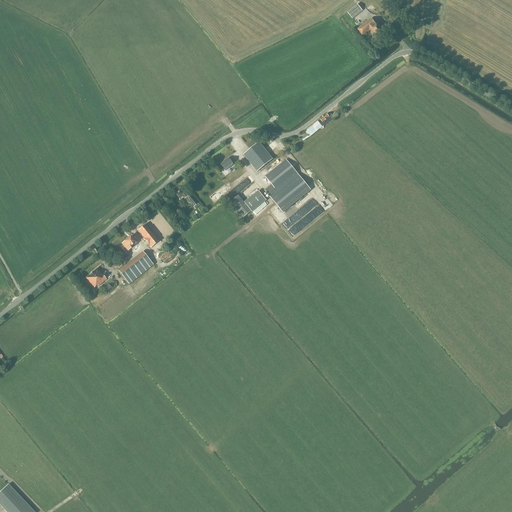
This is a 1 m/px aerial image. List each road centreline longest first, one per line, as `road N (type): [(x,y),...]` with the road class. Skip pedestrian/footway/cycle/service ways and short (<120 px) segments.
road 1 (unclassified): [(0,315),(213,147),(234,134),(297,133),(396,55),(422,55),(511,109)]
road 2 (track): [(145,0),(151,23),(234,134)]
